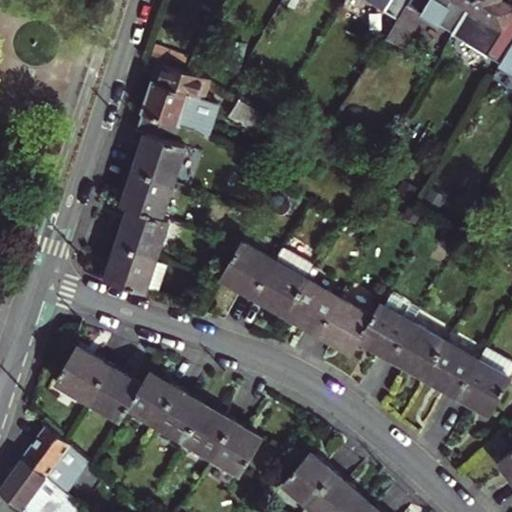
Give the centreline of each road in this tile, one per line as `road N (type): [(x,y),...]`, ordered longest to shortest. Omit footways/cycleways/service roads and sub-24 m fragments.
road 1 (residential): [(39,289),(282,369),(358,418),(466,511)]
road 2 (tertiary): [(138,0),(39,289)]
road 3 (tertiary): [(0,409),(39,289)]
